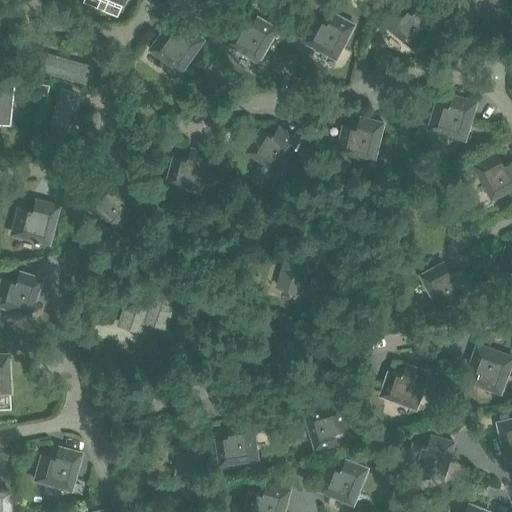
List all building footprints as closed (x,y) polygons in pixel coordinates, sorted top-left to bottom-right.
[(486,10),(488,0),(464,0),(463,4),(486,10)] [(414,50),(441,18),(421,1),(412,11),(401,2),(383,23),(414,50)] [(337,59),(357,22),(333,9),(327,21),(314,14),(300,40),(337,59)] [(259,63),(280,27),(257,14),(251,24),(237,16),(223,42),(259,63)] [(181,73),(206,38),(185,23),(178,33),(165,24),(147,48),(181,73)] [(39,50),(34,67),(83,82),(88,65),(39,50)] [(0,124),(10,125),(14,83),(0,81),(0,124)] [(59,86),(46,127),(66,133),(78,92),(59,86)] [(426,128),(466,140),(478,98),(453,91),(449,104),(434,100),(426,128)] [(376,161),(386,120),(360,113),(356,126),(342,123),(335,151),(376,161)] [(279,172),(302,137),(279,122),(271,134),(259,126),(244,150),(279,172)] [(205,192),(217,152),(191,144),(188,157),(173,153),(165,181),(205,192)] [(471,163),(492,199),(511,187),(511,157),(504,162),(497,149),(471,163)] [(113,231),(141,199),(122,181),(113,191),(101,181),(82,203),(113,231)] [(11,232),(47,242),(57,205),(35,199),(32,212),(18,208),(11,232)] [(511,275),(511,245),(505,243),(496,271),(511,275)] [(285,251),(275,286),(299,293),(309,260),(285,251)] [(418,273),(438,309),(475,289),(462,265),(450,271),(444,259),(418,273)] [(0,281),(0,282),(0,307),(27,316),(39,281),(17,274),(14,285),(0,281)] [(154,284),(150,295),(144,322),(165,329),(178,292),(154,284)] [(144,322),(150,295),(129,287),(115,324),(140,333),(144,322)] [(502,393),(511,365),(511,352),(476,339),(467,364),(480,369),(475,383),(502,393)] [(0,391),(9,391),(7,353),(0,353),(0,391)] [(417,408),(431,369),(407,360),(402,373),(388,368),(379,394),(417,408)] [(303,409),(314,450),(339,443),(336,430),(351,426),(343,398),(303,409)] [(260,458),(253,417),(227,421),(229,434),(214,436),(219,464),(260,458)] [(511,418),(499,421),(504,443),(511,440),(511,418)] [(445,478),(456,439),(431,432),(428,444),(413,440),(405,467),(445,478)] [(71,491),(83,450),(58,443),(54,456),(39,452),(31,479),(71,491)] [(203,453),(176,449),(170,488),(196,491),(203,453)] [(355,504),(370,466),(345,456),(341,467),(327,462),(316,488),(355,504)] [(285,511),(292,487),(267,479),(263,492),(249,488),(242,511),(285,511)] [(10,511),(10,492),(0,491),(0,511),(10,511)] [(491,511),(493,510),(469,500),(464,511),(450,506),(448,511),(491,511)]
